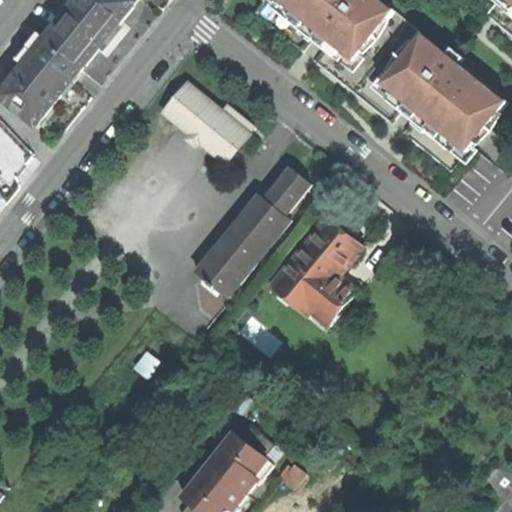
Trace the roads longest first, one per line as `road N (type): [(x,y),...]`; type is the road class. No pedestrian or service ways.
road 1 (residential): [(511,274),(191,12)]
road 2 (residential): [(0,244),(191,12)]
